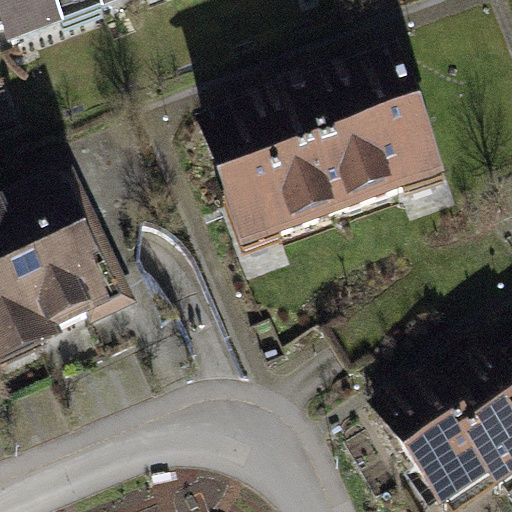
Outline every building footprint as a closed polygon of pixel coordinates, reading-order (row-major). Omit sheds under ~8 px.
[(0,0),(0,10),(5,23),(66,0),(110,0),(113,9),(136,0),(0,0)] [(390,68),(207,134),(233,206),(236,205),(248,237),(272,228),(276,238),(403,192),(399,182),(425,173),(413,142),(416,141),(402,102),(406,101),(403,94),(399,95),(390,68)] [(0,341),(35,325),(41,339),(121,302),(66,186),(0,217),(0,341)] [(511,359),(491,374),(489,375),(511,407),(511,359)] [(511,407),(489,375),(491,374),(483,362),(437,393),(435,394),(488,470),(487,472),(495,484),(511,472),(511,407)] [(440,504),(487,472),(488,470),(435,394),(437,393),(428,381),(380,416),(440,504)]
